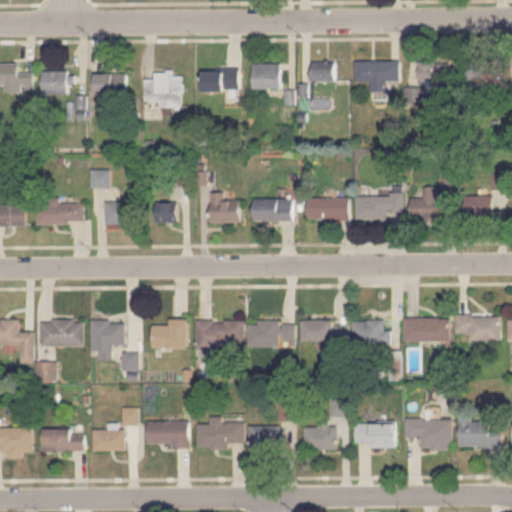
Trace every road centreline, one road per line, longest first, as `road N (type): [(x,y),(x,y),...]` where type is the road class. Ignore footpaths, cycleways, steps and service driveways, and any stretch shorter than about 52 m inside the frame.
road 1 (residential): [(511,20),(0,24)]
road 2 (residential): [(511,265),(0,268)]
road 3 (residential): [(511,496),(0,497)]
